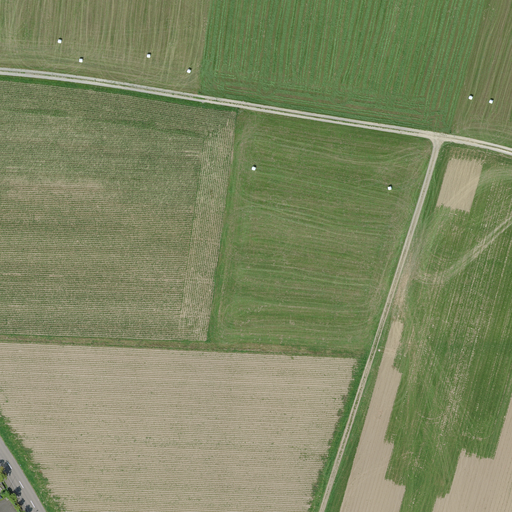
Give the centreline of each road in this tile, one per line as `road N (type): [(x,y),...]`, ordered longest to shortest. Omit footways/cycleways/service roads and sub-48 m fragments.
road 1 (track): [(511,152),(0,71)]
road 2 (track): [(440,136),(322,511)]
